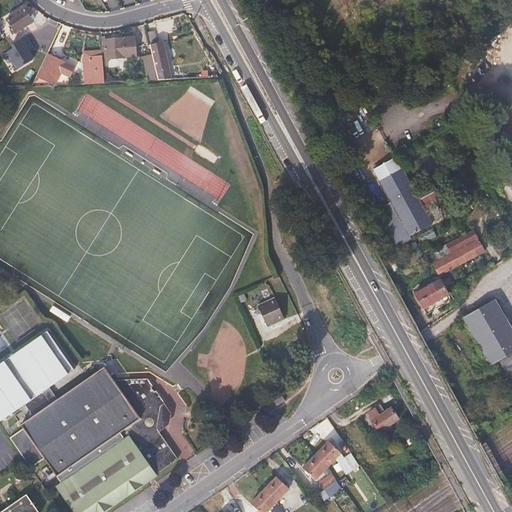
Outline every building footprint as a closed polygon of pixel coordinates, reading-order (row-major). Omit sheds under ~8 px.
[(16,34),(34,23),(25,8),(7,18),(16,34)] [(168,68),(163,42),(158,43),(154,23),(147,24),(154,59),(158,80),(166,78),(164,69),(168,68)] [(137,57),(135,37),(101,40),(101,48),(106,47),(107,60),(137,57)] [(16,70),(33,59),(22,42),(5,52),(16,70)] [(59,59),(60,57),(55,55),(54,57),(47,54),(36,77),(55,85),(66,62),(59,59)] [(91,71),(94,71),(94,75),(89,75),(89,84),(103,83),(102,56),(87,57),(87,63),(90,63),(91,71)] [(158,80),(154,59),(145,62),(146,81),(158,80)] [(352,146),(349,141),(333,116),(321,123),(340,154),(352,146)] [(432,225),(397,159),(389,164),(376,172),(393,203),(411,237),(432,225)] [(397,249),(405,245),(413,241),(411,237),(393,203),(380,210),(376,212),(385,227),(397,249)] [(439,278),(487,254),(476,232),(428,256),(439,278)] [(455,286),(450,277),(441,281),(447,290),(455,286)] [(447,290),(441,281),(440,279),(415,293),(423,309),(444,298),(451,312),(456,308),(447,290)] [(285,319),(275,298),(258,306),(268,327),(285,319)] [(511,328),(495,298),(476,309),(464,317),(491,365),(500,360),(511,381),(511,328)] [(58,344),(54,347),(71,370),(75,367),(58,344)] [(72,511),(109,511),(118,507),(159,479),(158,477),(180,462),(161,435),(172,428),(174,416),(167,406),(159,393),(155,395),(152,390),(154,388),(150,381),(121,376),(111,362),(51,405),(40,388),(16,404),(27,422),(21,425),(24,429),(10,438),(31,469),(44,459),(61,484),(56,488),(72,511)] [(269,414),(278,408),(274,401),(265,407),(269,414)] [(379,433),(399,419),(390,408),(379,415),(375,409),(367,414),(379,433)] [(315,480),(340,454),(328,442),(303,468),(315,480)] [(407,466),(400,456),(391,462),(389,459),(395,455),(392,450),(381,458),(389,470),(395,466),(399,472),(407,466)] [(433,469),(421,452),(409,461),(421,478),(433,469)] [(318,482),(329,497),(342,487),(331,473),(318,482)] [(259,511),(266,511),(289,490),(276,477),(251,504),(259,511)] [(37,511),(26,495),(1,511),(37,511)]
